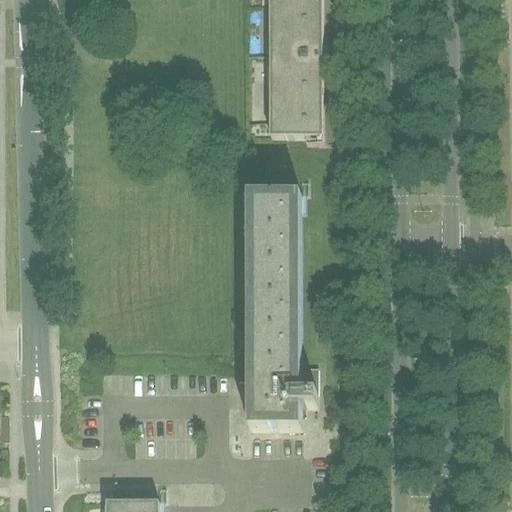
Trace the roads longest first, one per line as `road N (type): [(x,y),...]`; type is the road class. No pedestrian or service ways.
road 1 (unclassified): [(37,346),(28,0)]
road 2 (tertiary): [(436,511),(451,418),(450,247)]
road 3 (tertiary): [(404,248),(404,511)]
road 4 (tertiary): [(402,0),(404,248)]
road 5 (tertiary): [(450,247),(449,0)]
road 6 (residential): [(240,474),(40,476)]
road 7 (residential): [(40,476),(37,346)]
